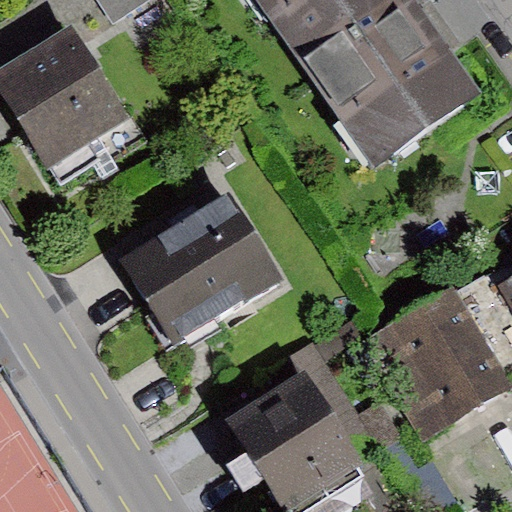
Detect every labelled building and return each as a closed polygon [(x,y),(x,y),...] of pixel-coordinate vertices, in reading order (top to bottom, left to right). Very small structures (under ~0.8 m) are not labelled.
[(97,0),(113,26),(155,0),(97,0)] [(417,0),(256,0),(375,166),(482,90),(417,0)] [(73,29),(0,74),(0,96),(48,173),(131,121),(73,29)] [(229,200),(123,266),(175,349),(198,334),(281,283),(229,200)] [(493,269),(458,289),(509,380),(511,378),(511,303),(501,285),(493,269)] [(511,278),(501,285),(511,303),(511,278)] [(458,289),(366,341),(422,440),(511,388),(511,385),(509,380),(458,289)] [(301,374),(229,419),(287,511),(290,511),(383,454),(314,344),(291,358),(301,374)]
